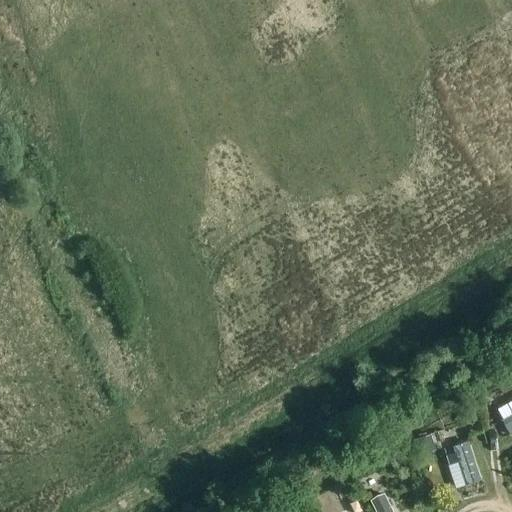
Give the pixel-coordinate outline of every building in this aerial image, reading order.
[(506,386),(492,391),(497,404),(510,399),(506,386)] [(511,415),(493,425),(499,437),(511,430),(511,415)] [(415,440),(419,450),(434,445),(430,434),(415,440)] [(449,447),(457,484),(475,480),(466,442),(449,447)] [(389,455),(395,465),(408,458),(401,447),(389,455)] [(362,501),(369,511),(387,511),(376,493),(362,501)]
